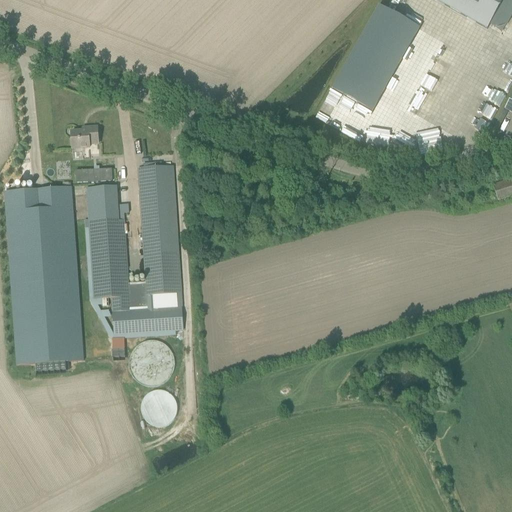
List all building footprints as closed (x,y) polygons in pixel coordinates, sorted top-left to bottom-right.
[(503,0),(439,0),(488,27),(503,0)] [(379,6),(331,90),(372,113),(419,30),(419,29),(395,15),(379,6)] [(453,65),(461,47),(444,40),(437,58),(453,65)] [(441,76),(444,65),(434,61),(430,72),(441,76)] [(81,118),(74,136),(102,147),(109,128),(81,118)] [(101,150),(102,160),(120,159),(119,149),(101,150)] [(87,189),(94,300),(111,299),(114,335),(183,331),(173,167),(138,169),(146,285),(128,286),(125,235),(130,235),(130,225),(124,226),(124,221),(120,221),(119,214),(129,214),(128,206),(116,207),(115,187),(87,189)] [(112,171),(77,173),(77,185),(113,183),(112,171)] [(511,179),(493,185),(497,200),(511,196),(511,179)] [(35,374),(69,372),(69,363),(83,362),(71,190),(4,194),(16,367),(35,365),(35,374)] [(135,384),(172,382),(169,343),(132,345),(135,384)] [(178,412),(177,408),(176,404),(175,401),(172,398),(170,396),(166,394),(163,393),(160,393),(156,393),(152,394),(148,396),(145,398),(143,401),(141,404),(140,407),(139,411),(140,415),(141,420),(143,423),(145,426),(148,427),(150,429),(154,430),(158,431),(161,431),(165,430),(168,428),(172,426),(174,423),(176,420),(177,415),(178,412)]
